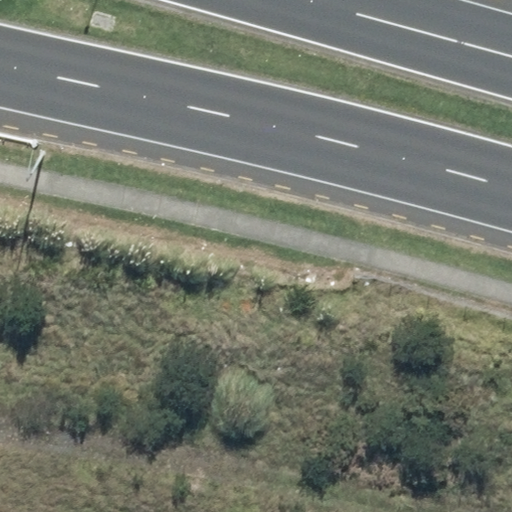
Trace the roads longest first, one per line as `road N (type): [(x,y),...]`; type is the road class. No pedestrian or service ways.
road 1 (secondary): [(511,192),(345,143),(0,61)]
road 2 (track): [(0,427),(397,511)]
road 3 (secondary): [(300,0),(511,55)]
